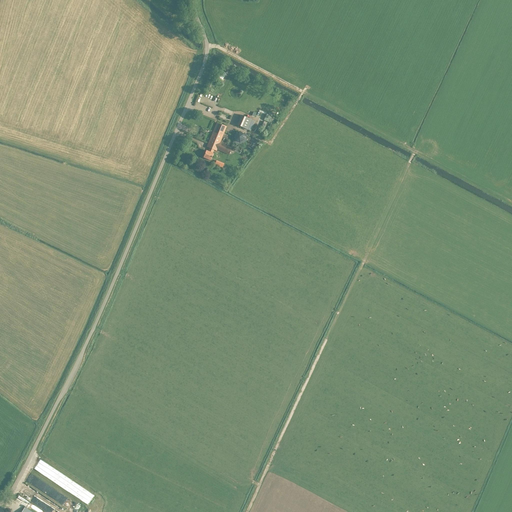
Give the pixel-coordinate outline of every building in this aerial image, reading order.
[(247,129),(251,119),(241,114),(236,124),(247,129)] [(217,146),(219,142),(226,126),(216,122),(207,143),(212,145),(212,144),(217,146)] [(239,144),(239,142),(244,138),(243,133),(238,131),(234,134),(234,139),(233,142),(239,144)] [(212,145),(207,143),(206,146),(208,147),(207,150),(205,149),(202,156),(210,160),(213,153),(212,152),(213,149),(216,150),(216,149),(228,154),(231,147),(219,142),(217,146),(212,144),(212,145)] [(20,492),(42,506),(44,501),(42,500),(43,498),(24,486),(20,492)] [(82,495),(80,494),(78,498),(84,500),(87,491),(84,490),(82,495)]
